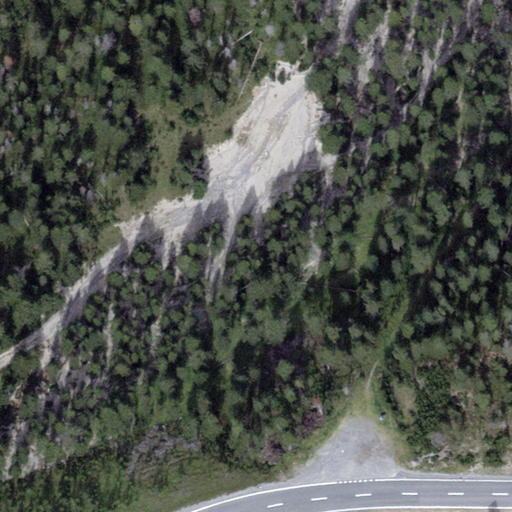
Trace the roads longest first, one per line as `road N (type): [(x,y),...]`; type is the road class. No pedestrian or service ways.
road 1 (track): [(0,361),(73,315),(128,250),(241,186),(261,129),(336,0)]
road 2 (primary): [(242,511),(382,493),(511,493)]
